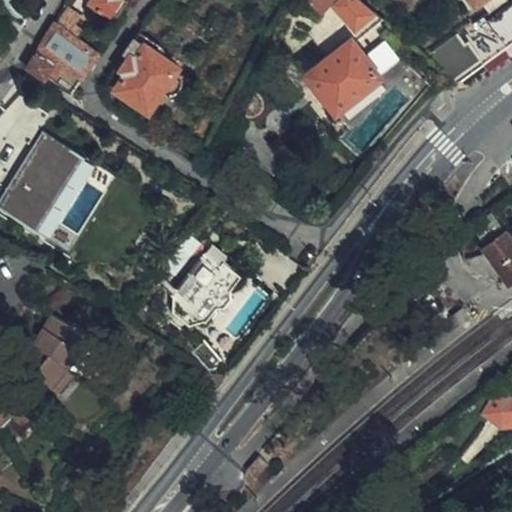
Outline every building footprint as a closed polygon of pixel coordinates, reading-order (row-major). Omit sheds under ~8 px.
[(92,0),(92,1),(113,15),(116,10),(122,14),(131,0),(92,0)] [(364,0),(339,0),(328,17),(318,28),(315,35),(326,51),(355,27),(361,34),(384,16),(364,0)] [(460,82),(511,43),(511,0),(507,0),(474,27),(471,23),(427,54),(460,82)] [(102,52),(57,22),(29,67),(49,79),(62,60),(86,76),(102,52)] [(182,67),(139,36),(136,41),(127,53),(133,57),(125,69),(129,72),(117,88),(150,111),(164,92),(179,71),(182,67)] [(382,75),(352,38),(332,53),(309,72),(338,109),(382,75)] [(184,76),(179,71),(164,92),(169,93),(174,92),(178,89),(183,82),(184,76)] [(265,93),(248,83),(234,107),(250,116),(258,115),(264,113),(268,107),(268,100),(265,93)] [(70,251),(118,174),(44,128),(0,199),(0,207),(44,234),(43,235),(70,251)] [(511,234),(500,217),(480,229),(492,247),(490,249),(511,280),(511,234)] [(196,261),(207,243),(193,234),(182,252),(196,261)] [(220,266),(204,255),(172,294),(189,307),(183,314),(201,328),(218,306),(227,306),(232,299),(231,289),(242,275),(224,261),(220,266)] [(96,329),(56,310),(43,336),(28,354),(57,381),(73,364),(81,345),(87,348),(96,329)] [(511,387),(509,377),(490,390),(490,392),(511,389),(511,387)] [(0,413),(11,429),(21,420),(32,431),(56,408),(33,384),(21,394),(13,386),(6,391),(0,384),(0,413)] [(511,389),(490,392),(497,436),(511,434),(511,389)] [(270,468),(260,458),(243,474),(253,485),(270,468)]
